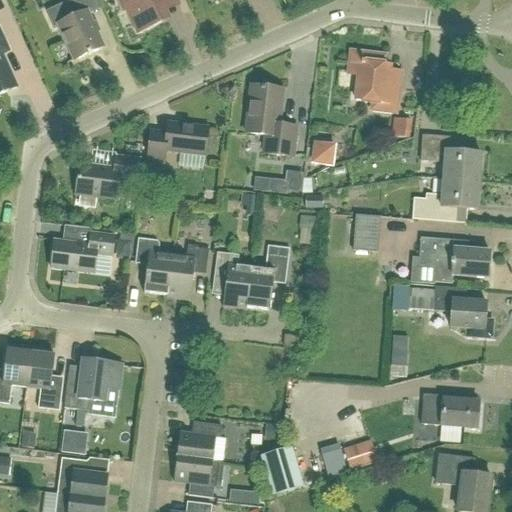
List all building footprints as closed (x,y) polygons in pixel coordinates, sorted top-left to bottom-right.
[(156,10),(162,7),(159,0),(117,0),(123,12),(127,10),(138,34),(162,23),(156,10)] [(72,20),(65,5),(47,14),(54,29),(58,27),(74,63),(103,50),(87,14),(72,20)] [(0,96),(16,89),(0,53),(0,47),(5,45),(0,34),(0,96)] [(396,115),(400,76),(389,74),(390,67),(384,66),(385,58),(351,54),(349,74),(359,75),(356,103),(373,105),(372,112),(396,115)] [(293,159),(296,129),(279,127),(283,92),(251,88),(246,135),(266,138),(263,156),(293,159)] [(392,139),(404,140),(406,124),(394,123),(392,139)] [(205,157),(208,131),(168,126),(166,135),(151,133),(147,164),(164,166),(166,152),(205,157)] [(443,182),(479,185),(481,157),(450,154),(451,140),(422,138),(420,163),(444,165),(443,182)] [(333,169),(336,147),(313,144),(311,167),(333,169)] [(137,183),(140,162),(116,159),(115,171),(79,166),(74,207),(75,208),(76,198),(117,203),(120,181),(137,183)] [(287,185),(275,184),(274,195),(285,196),(285,192),(299,194),(301,177),(288,175),(287,185)] [(477,213),(479,185),(443,182),(442,198),(426,197),(426,202),(414,201),(412,221),(456,225),(457,211),(477,213)] [(156,184),(145,183),(143,201),(153,202),(156,184)] [(242,196),(241,207),(247,208),(246,217),(254,217),(256,198),(242,196)] [(320,199),(306,198),(306,209),(320,210),(320,199)] [(378,255),(381,220),(356,218),(353,253),(378,255)] [(112,259),(115,238),(91,235),(89,247),(54,243),(51,271),(94,276),(96,257),(112,259)] [(147,267),(144,295),(167,298),(172,258),(173,258),(173,256),(161,255),(161,249),(156,243),(138,241),(135,266),(147,267)] [(490,253),(454,251),(455,243),(441,242),(421,241),(419,269),(415,269),(414,285),(434,287),(434,285),(452,286),(453,278),(488,280),(490,253)] [(246,310),(247,310),(269,313),(273,285),(285,287),(290,249),(268,246),(265,270),(251,268),(251,270),(246,310)] [(186,260),(173,258),(172,258),(167,298),(166,300),(190,303),(194,275),(206,277),(209,252),(197,250),(197,248),(187,247),(186,260)] [(251,270),(238,269),(239,258),(217,255),(214,280),(226,282),(223,309),(247,312),(247,310),(246,310),(251,270)] [(397,280),(413,280),(413,262),(397,262),(397,280)] [(492,341),(493,323),(485,322),(486,305),(458,303),(459,292),(435,290),(434,293),(408,291),(406,308),(433,310),(433,313),(451,314),(450,330),(467,331),(466,339),(492,341)] [(26,390),(31,350),(9,348),(8,352),(7,352),(4,378),(0,377),(0,405),(9,407),(12,388),(26,390)] [(31,350),(26,390),(40,392),(38,411),(59,413),(63,385),(51,383),(54,358),(53,358),(53,353),(31,350)] [(407,354),(392,353),(391,368),(407,369),(407,354)] [(119,393),(122,366),(83,362),(80,387),(67,385),(64,410),(88,413),(90,403),(105,405),(106,392),(119,393)] [(444,398),(422,397),(420,427),(477,431),(479,404),(444,402),(444,398)] [(177,459),(212,464),(215,440),(220,440),(222,428),(193,425),(192,437),(180,435),(177,459)] [(85,457),(87,444),(78,443),(76,439),(76,436),(64,435),(62,455),(85,457)] [(22,449),(34,450),(35,439),(24,437),(22,449)] [(378,465),(371,443),(343,452),(350,474),(378,465)] [(271,498),(303,489),(292,449),(260,458),(271,498)] [(470,511),(486,511),(491,478),(472,476),(474,462),(439,458),(436,485),(461,488),(458,511),(470,511)] [(210,488),(212,464),(177,459),(174,484),(190,486),(188,498),(213,501),(214,488),(210,488)] [(57,496),(104,502),(107,478),(85,476),(86,464),(62,461),(57,496)] [(103,511),(104,502),(57,496),(55,511),(103,511)]
